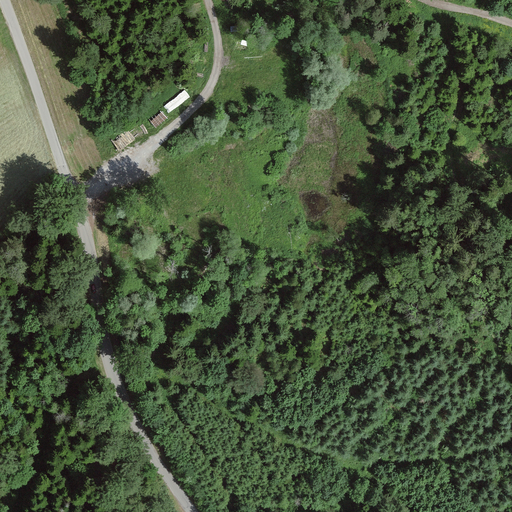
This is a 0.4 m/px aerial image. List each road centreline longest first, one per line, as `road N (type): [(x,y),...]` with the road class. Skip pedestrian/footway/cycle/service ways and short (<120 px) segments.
road 1 (unclassified): [(3,0),(88,250),(107,361),(190,511)]
road 2 (track): [(511,371),(464,227),(454,158),(460,63),(440,5)]
road 3 (track): [(70,191),(154,142),(201,97),(218,54),(210,0)]
